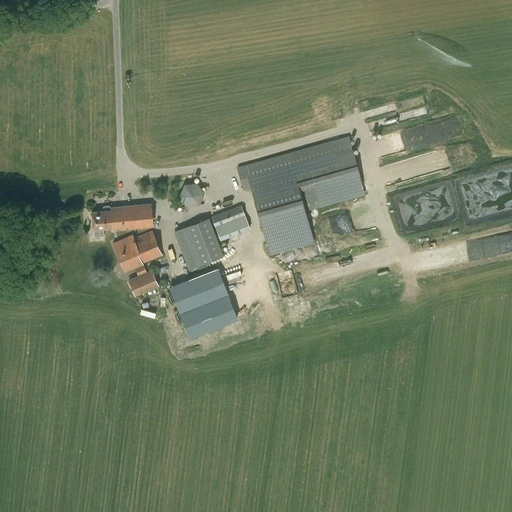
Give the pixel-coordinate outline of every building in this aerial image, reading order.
[(251,188),(270,254),(315,242),(306,211),(365,194),(348,136),(237,167),(243,190),(251,188)] [(180,183),(181,198),(184,197),(185,205),(202,205),(200,182),(180,183)] [(102,207),(102,211),(92,212),(93,229),(112,227),(113,230),(153,226),(151,203),(111,207),(109,205),(104,206),(102,207)] [(211,215),(221,240),(251,229),(241,204),(211,215)] [(174,230),(188,268),(224,255),(209,217),(174,230)] [(132,235),(113,243),(125,272),(135,268),(143,264),(143,263),(162,255),(152,231),(134,239),(132,235)] [(143,264),(135,268),(138,275),(146,271),(143,264)] [(152,270),(128,280),(135,296),(159,286),(152,270)]
